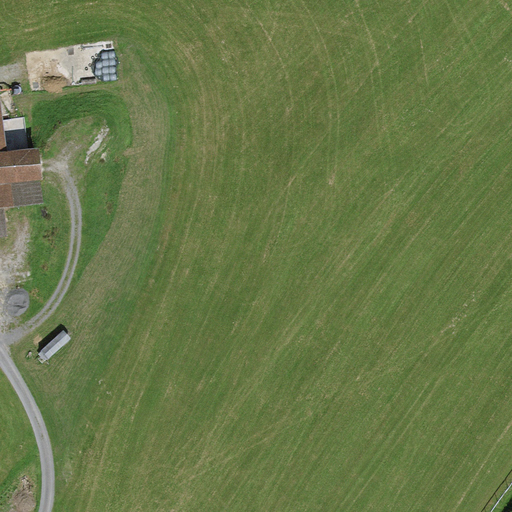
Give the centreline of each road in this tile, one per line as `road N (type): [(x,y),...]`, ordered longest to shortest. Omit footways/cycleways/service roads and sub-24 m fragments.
road 1 (track): [(79,164),(86,219),(70,289),(38,330),(0,348)]
road 2 (residential): [(0,353),(28,392),(47,442),(55,488),(49,511)]
